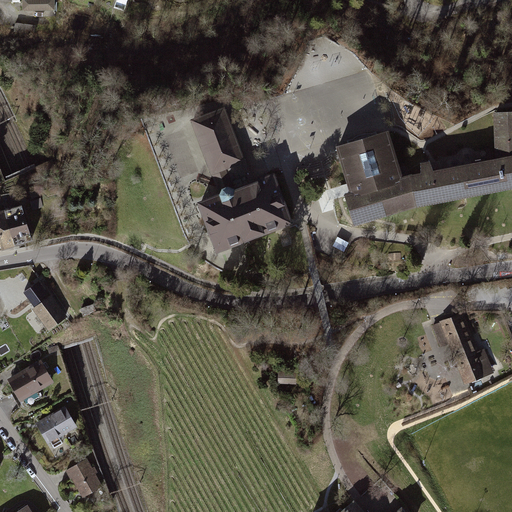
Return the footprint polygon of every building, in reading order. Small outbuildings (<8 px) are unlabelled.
[(54,0),(22,0),(22,12),(55,12),(54,0)] [(35,25),(15,24),(14,34),(35,36),(35,25)] [(223,109),(193,121),(221,195),(201,203),(218,249),(290,221),(273,176),(251,184),(242,161),(243,160),(223,109)] [(511,186),(511,112),(496,113),(498,160),(482,163),(481,159),(475,160),(476,164),(433,172),(430,162),(421,164),(422,175),(409,177),(416,204),(511,186)] [(354,223),(416,204),(409,177),(401,180),(388,134),(339,149),(353,194),(346,196),(354,223)] [(23,206),(5,211),(15,249),(34,244),(23,206)] [(0,251),(15,249),(5,211),(0,212),(0,251)] [(53,298),(38,308),(54,329),(68,318),(53,298)] [(468,311),(431,324),(439,347),(447,344),(462,385),(491,374),(468,311)] [(43,360),(9,379),(22,403),(57,385),(43,360)] [(280,381),(297,383),(298,372),(281,371),(280,381)] [(68,408),(38,423),(48,444),(79,429),(68,408)] [(87,459),(68,470),(85,500),(104,489),(87,459)] [(34,511),(29,503),(15,511),(34,511)] [(409,511),(405,508),(400,511),(365,511),(356,503),(346,511),(409,511)]
